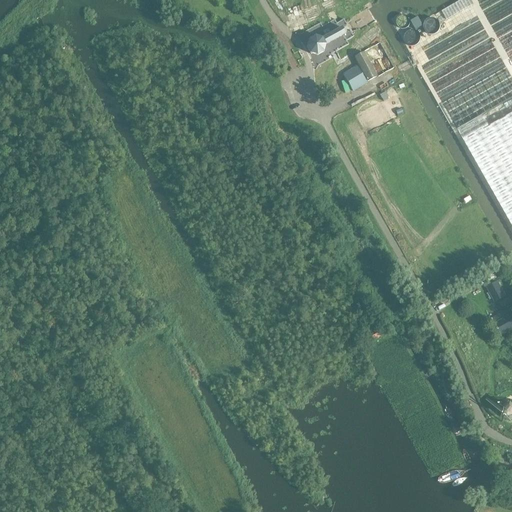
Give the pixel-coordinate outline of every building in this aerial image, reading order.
[(412,20),(417,28),(423,25),(418,16),(412,20)] [(323,53),(326,45),(345,35),(341,27),(322,38),(315,36),(308,40),(305,47),(309,54),(317,56),(323,53)] [(370,77),(393,69),(383,42),(360,50),(370,77)] [(350,91),(367,83),(359,65),(342,72),(350,91)] [(511,114),(464,142),(511,226),(511,114)] [(487,288),(495,302),(505,297),(497,282),(487,288)] [(494,324),(494,325),(500,336),(511,329),(511,310),(511,309),(492,319),(494,324)] [(507,420),(510,421),(511,420),(511,398),(509,404),(503,405),(500,412),(503,418),(505,420),(506,419),(507,419),(507,420)]
